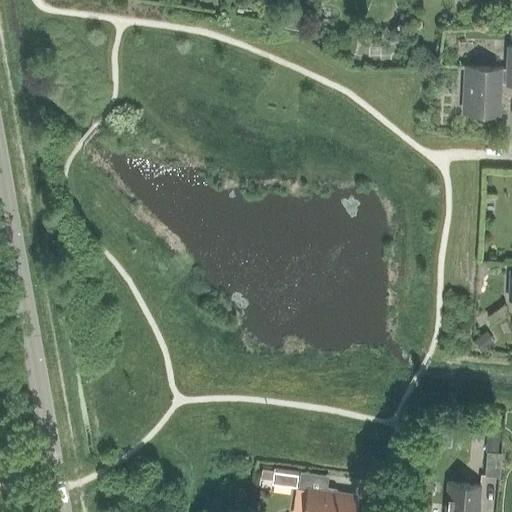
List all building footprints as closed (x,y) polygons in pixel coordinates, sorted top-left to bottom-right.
[(301,30),(306,6),(288,2),(283,27),(301,30)] [(498,82),(504,83),(504,85),(511,85),(511,45),(506,45),(505,68),(465,67),(463,113),(497,114),(498,82)] [(478,352),(492,341),(484,330),(470,340),(478,352)] [(499,477),(501,453),(486,452),(484,476),(499,477)] [(274,467),(273,472),(271,484),(296,487),(298,470),(274,467)] [(351,511),(354,495),(326,491),(328,475),(300,471),(298,487),(308,489),(307,490),(295,488),(291,511),(351,511)] [(477,511),(479,485),(447,482),(444,511),(477,511)]
